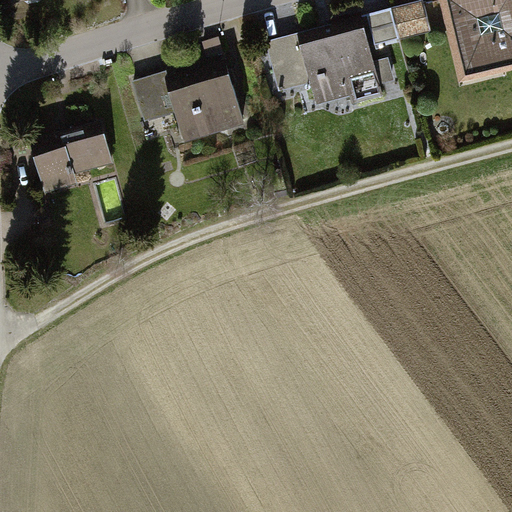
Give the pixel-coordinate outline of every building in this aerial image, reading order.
[(423,0),(419,0),(392,7),(400,36),(431,28),(423,0)] [(511,0),(438,0),(456,81),(511,68),(511,0)] [(392,7),(368,13),(375,43),(400,36),(392,7)] [(360,13),(263,37),(275,86),(303,79),(310,106),(324,103),(326,108),(381,94),(378,83),(394,79),(387,52),(371,57),(360,13)] [(166,67),(132,76),(147,127),(174,120),(180,141),(247,122),(230,62),(170,79),(166,67)] [(100,123),(31,143),(46,194),(79,185),(77,177),(112,167),(100,123)]
